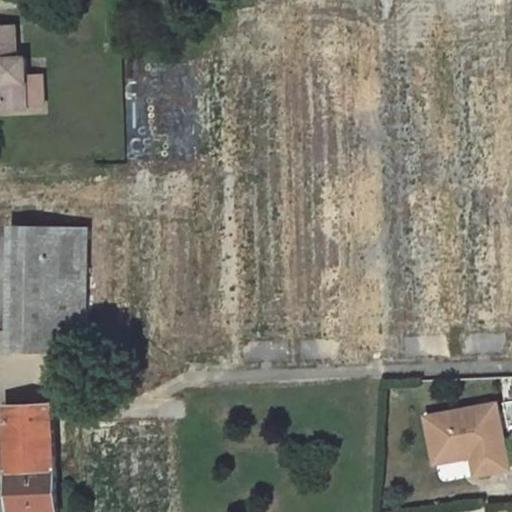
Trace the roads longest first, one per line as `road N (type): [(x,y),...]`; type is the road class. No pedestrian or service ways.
road 1 (residential): [(0,263),(363,251),(360,112),(511,106)]
road 2 (unknown): [(0,386),(508,364)]
